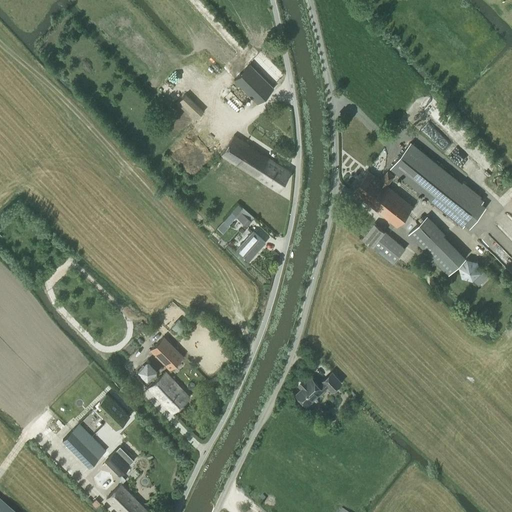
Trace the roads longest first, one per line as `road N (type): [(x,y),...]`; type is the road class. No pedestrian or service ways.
road 1 (unclassified): [(175,511),(253,348),(288,230),(297,138),(271,0)]
road 2 (unclassified): [(215,511),(283,373),(332,189),(331,111),(307,0)]
road 3 (track): [(397,235),(422,207),(458,236),(483,223),(511,252)]
